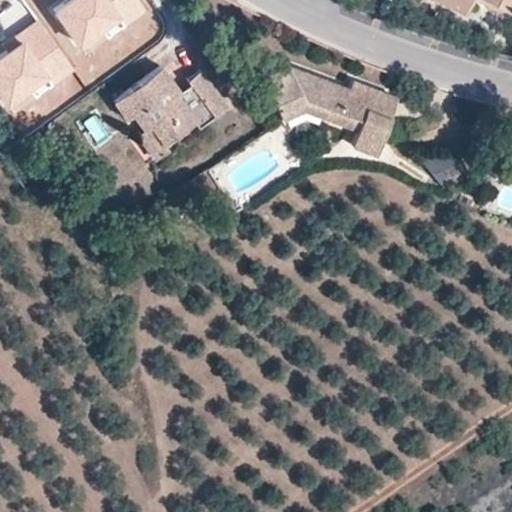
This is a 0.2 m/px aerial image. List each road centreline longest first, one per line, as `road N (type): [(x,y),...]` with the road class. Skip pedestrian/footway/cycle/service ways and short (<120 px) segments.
road 1 (residential): [(511,85),(399,53),(278,0)]
road 2 (track): [(354,511),(511,406)]
